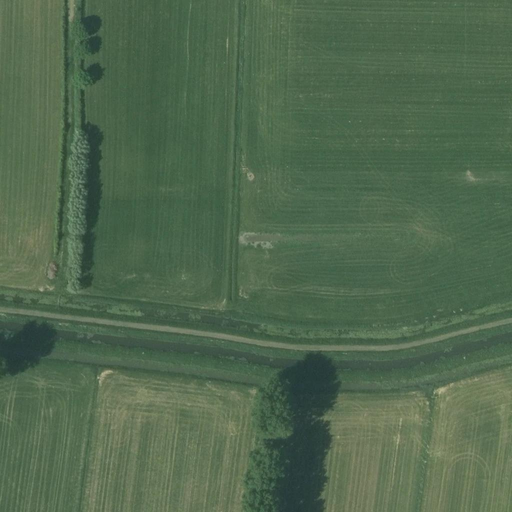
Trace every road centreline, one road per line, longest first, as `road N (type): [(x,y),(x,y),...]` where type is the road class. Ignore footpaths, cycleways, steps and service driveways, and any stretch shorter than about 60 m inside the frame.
road 1 (track): [(0,310),(336,351),(394,349),(511,320)]
road 2 (track): [(511,347),(401,374),(286,375),(0,337)]
